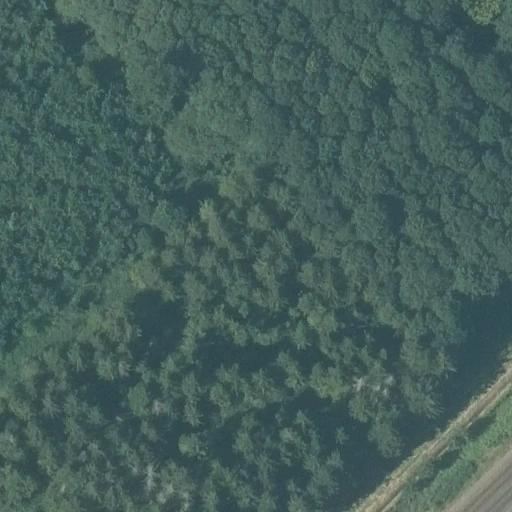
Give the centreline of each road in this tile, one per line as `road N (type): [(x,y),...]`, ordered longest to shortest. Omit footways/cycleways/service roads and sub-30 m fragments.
road 1 (track): [(354,511),(511,356)]
road 2 (track): [(400,511),(511,401)]
